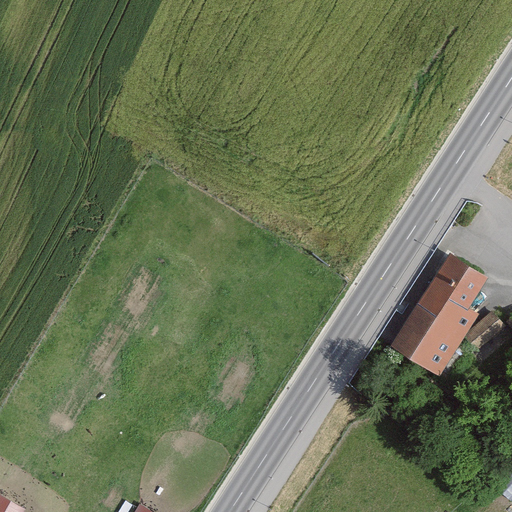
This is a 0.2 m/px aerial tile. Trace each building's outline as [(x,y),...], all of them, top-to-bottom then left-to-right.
[(459,305),(479,274),(444,251),(382,344),(430,376),(472,313),(459,305)] [(165,290),(143,272),(120,300),(142,318),(165,290)] [(511,313),(503,322),(511,331),(511,313)] [(500,329),(488,314),(462,335),(475,350),(500,329)] [(92,399),(65,381),(38,423),(65,440),(92,399)] [(112,511),(132,488),(120,478),(98,505),(106,511),(112,511)]
